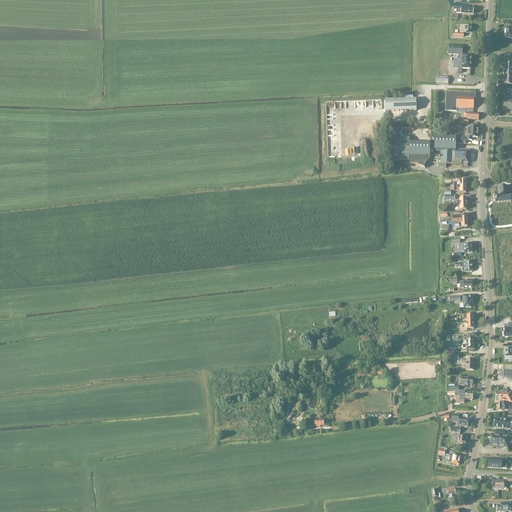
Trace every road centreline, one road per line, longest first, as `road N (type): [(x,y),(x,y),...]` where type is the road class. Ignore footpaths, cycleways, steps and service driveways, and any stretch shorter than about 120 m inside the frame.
road 1 (tertiary): [(475,511),(466,490),(490,362),(482,173)]
road 2 (track): [(325,429),(481,413)]
road 3 (tertiary): [(484,123),(489,0)]
